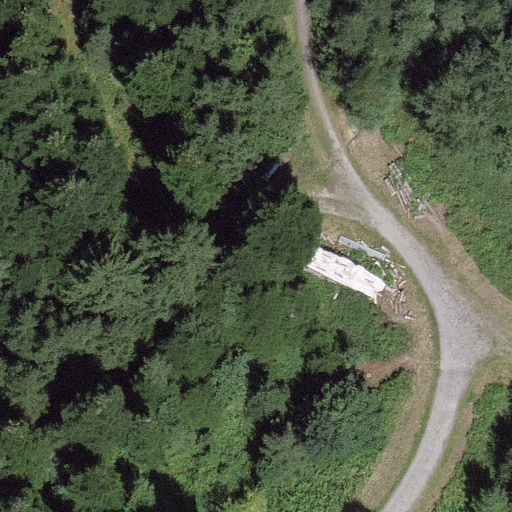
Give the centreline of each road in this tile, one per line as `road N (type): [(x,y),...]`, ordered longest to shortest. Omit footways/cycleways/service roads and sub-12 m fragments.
road 1 (track): [(364,173),(471,326),(432,461),(403,511)]
road 2 (track): [(0,172),(187,217),(364,173)]
road 3 (track): [(301,0),(298,61),(364,173)]
